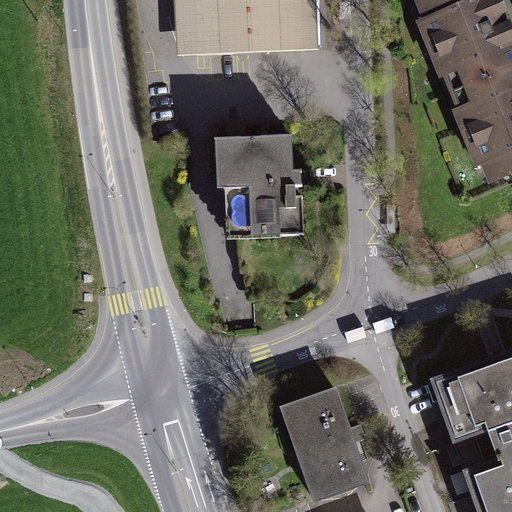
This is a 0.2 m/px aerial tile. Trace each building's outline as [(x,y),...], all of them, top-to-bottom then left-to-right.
[(174,0),(177,52),(318,47),(316,0),(174,0)] [(434,0),(418,7),(489,184),(511,175),(511,38),(509,31),(496,0),(434,0)] [(228,183),(230,237),(304,234),(302,168),(294,168),(293,133),(218,136),(219,183),(228,183)] [(511,511),(511,348),(430,378),(452,440),(487,428),(498,459),(463,471),(477,511),(511,511)] [(338,388),(280,408),(313,503),(371,483),(338,388)]
